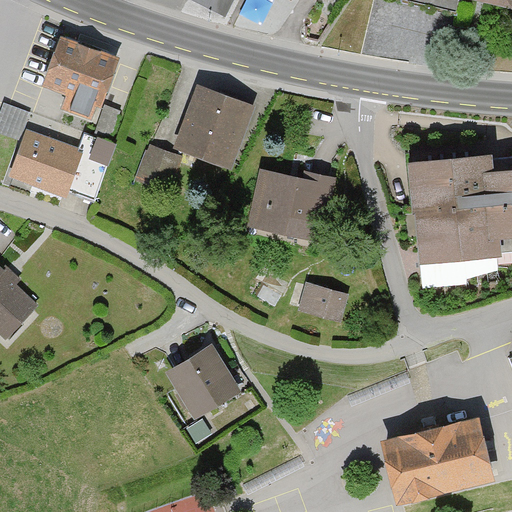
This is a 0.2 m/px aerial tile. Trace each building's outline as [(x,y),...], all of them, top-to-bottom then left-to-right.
[(188,0),(188,1),(229,19),(237,0),(188,0)] [(109,109),(127,59),(64,37),(46,88),(69,96),(64,108),(97,119),(102,107),(109,109)] [(179,149),(233,168),(256,102),(202,83),(179,149)] [(78,149),(26,128),(32,114),(3,103),(0,112),(0,136),(21,145),(8,180),(67,202),(70,195),(95,204),(117,147),(84,134),(78,149)] [(171,199),(184,159),(147,147),(134,187),(171,199)] [(511,170),(505,171),(502,154),(468,157),(421,162),(427,261),(511,253),(511,170)] [(326,244),(337,178),(304,172),(303,177),(261,170),(250,231),(326,244)] [(0,333),(7,340),(41,306),(18,284),(22,280),(0,258),(0,333)] [(250,298),(273,312),(284,295),(262,280),(250,298)] [(301,309),(342,323),(350,297),(309,284),(301,309)] [(170,372),(198,419),(242,393),(214,346),(170,372)] [(494,409),(398,431),(413,493),(509,471),(494,409)]
